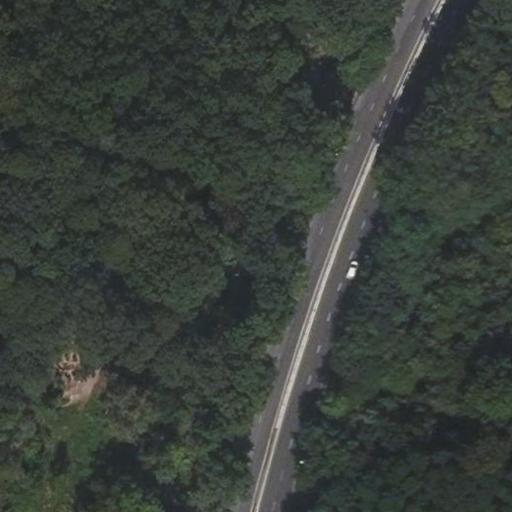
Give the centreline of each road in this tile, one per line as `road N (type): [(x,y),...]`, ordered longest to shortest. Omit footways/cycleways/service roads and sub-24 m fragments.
road 1 (primary): [(274,511),(355,245),(466,0)]
road 2 (primary): [(424,0),(310,254),(234,511)]
road 3 (track): [(55,511),(58,472),(119,289),(123,165)]
road 4 (track): [(0,135),(249,195)]
